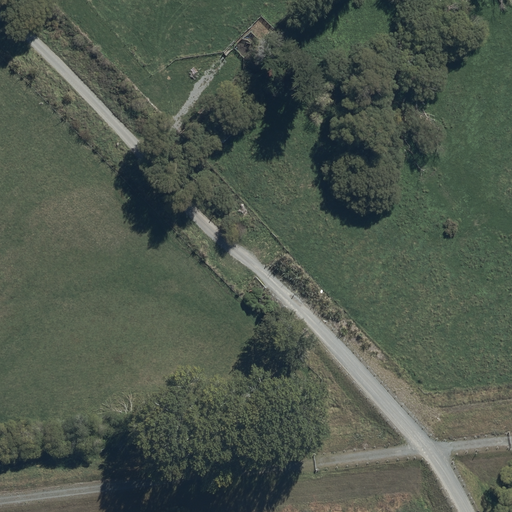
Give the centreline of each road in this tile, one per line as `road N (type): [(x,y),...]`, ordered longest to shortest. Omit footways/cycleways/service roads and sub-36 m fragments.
road 1 (residential): [(0,7),(336,347),(430,450),(465,511)]
road 2 (track): [(511,442),(0,502)]
